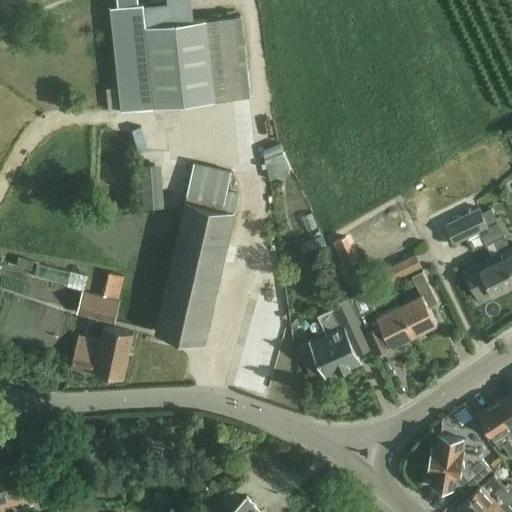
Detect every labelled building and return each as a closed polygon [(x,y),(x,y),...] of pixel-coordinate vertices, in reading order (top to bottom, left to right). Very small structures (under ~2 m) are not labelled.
[(250,95),(241,15),(193,21),(190,0),(167,0),(167,2),(143,4),(143,3),(139,3),(138,0),(115,0),(116,5),(108,6),(117,88),(105,89),(108,109),(120,107),(120,110),(250,95)] [(177,135),(178,124),(162,124),(162,134),(177,135)] [(263,150),(269,180),(289,173),(281,154),(283,153),(280,144),(263,150)] [(160,163),(139,165),(143,208),(164,206),(160,163)] [(232,172),(194,163),(155,331),(204,342),(234,213),(233,212),(237,193),(227,190),(232,172)] [(486,243),(494,239),(495,238),(489,225),(482,212),(480,207),(446,224),(455,243),(479,230),(486,243)] [(492,208),(482,212),(489,225),(498,220),(492,208)] [(502,253),(511,272),(511,246),(511,245),(511,246),(498,220),(489,225),(495,238),(502,253)] [(51,249),(48,261),(99,271),(101,258),(51,249)] [(494,294),(511,284),(511,272),(502,253),(465,271),(478,297),(492,290),(494,294)] [(390,279),(420,265),(415,254),(384,269),(390,279)] [(15,266),(32,269),(34,260),(17,257),(15,266)] [(400,304),(414,334),(437,323),(429,307),(438,302),(423,271),(412,276),(420,294),(400,304)] [(70,273),(66,285),(83,290),(87,277),(70,273)] [(117,299),(123,276),(109,273),(103,296),(83,292),(78,313),(113,322),(118,300),(117,299)] [(400,304),(378,315),(366,289),(348,298),(356,316),(356,315),(373,352),(373,353),(391,344),(392,345),(414,334),(400,304)] [(356,316),(348,298),(347,296),(332,303),(334,307),(319,315),(327,333),(312,340),(312,339),(298,346),(311,373),(324,367),(328,376),(360,361),(356,353),(370,346),(373,352),(356,315),(356,316)] [(122,378),(133,332),(105,326),(101,342),(78,337),(71,366),(122,378)] [(511,396),(510,393),(494,403),(511,431),(511,396)] [(511,431),(494,403),(477,414),(493,438),(499,448),(503,446),(510,456),(511,455),(511,431)] [(478,454),(463,452),(465,439),(440,435),(438,448),(432,447),(428,470),(434,471),(432,484),(454,488),(454,487),(462,495),(491,468),(478,454)] [(29,496),(33,495),(23,465),(0,472),(0,509),(24,502),(21,494),(28,492),(29,496)] [(477,511),(505,488),(497,478),(494,475),(481,486),(480,485),(459,503),(466,511),(477,511)] [(508,511),(511,509),(508,504),(511,499),(511,495),(505,488),(477,511),(508,511)] [(223,511),(216,504),(206,511),(259,511),(247,497),(228,511),(223,511)]
